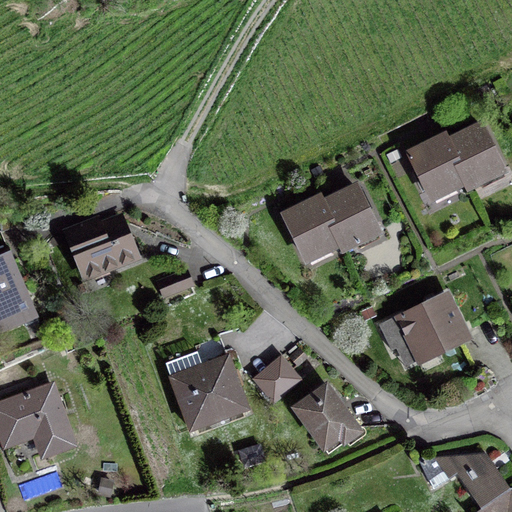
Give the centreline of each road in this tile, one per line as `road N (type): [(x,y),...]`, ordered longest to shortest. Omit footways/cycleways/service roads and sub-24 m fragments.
road 1 (residential): [(490,404),(436,429),(398,414),(158,195)]
road 2 (track): [(274,0),(158,195)]
road 3 (track): [(0,186),(117,185),(158,195)]
